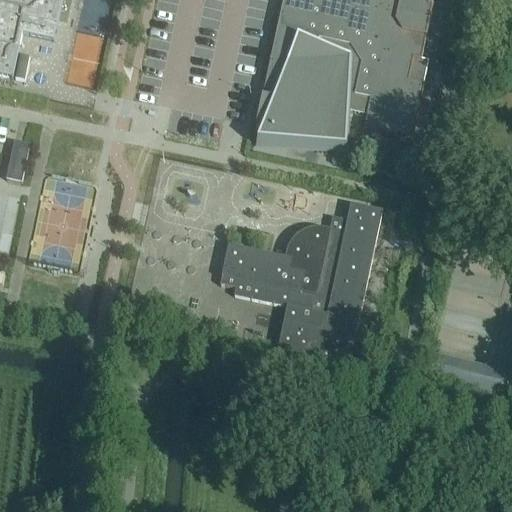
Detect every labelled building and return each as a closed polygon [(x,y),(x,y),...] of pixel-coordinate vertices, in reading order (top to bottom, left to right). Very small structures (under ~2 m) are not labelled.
[(0,0),(0,79),(13,83),(23,38),(56,46),(62,11),(63,0),(0,0)] [(284,0),(255,134),(261,135),(258,147),(346,152),(353,117),(366,120),(363,133),(413,143),(425,87),(424,87),(428,65),(422,64),(434,7),(398,0),(284,0)] [(7,185),(22,188),(30,150),(15,147),(7,185)] [(0,260),(10,262),(22,205),(0,200),(0,260)] [(223,282),(221,289),(238,293),(236,302),(288,313),(280,353),(279,353),(278,354),(303,359),(309,361),(310,357),(320,359),(318,368),(317,368),(317,369),(349,376),(383,218),(352,211),(349,227),(334,224),(333,224),(330,236),(325,235),(321,234),(315,234),(310,235),(304,238),(298,241),(294,246),(290,251),(287,257),(286,265),(229,253),(223,282)] [(397,215),(391,246),(394,247),(406,249),(413,218),(401,216),(397,215)] [(438,359),(432,384),(503,401),(509,376),(438,359)]
